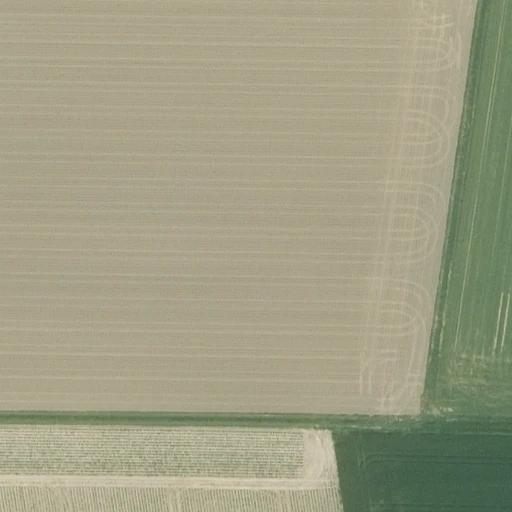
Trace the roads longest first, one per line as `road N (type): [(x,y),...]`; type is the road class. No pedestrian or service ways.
road 1 (track): [(0,420),(511,432)]
road 2 (track): [(423,430),(487,0)]
